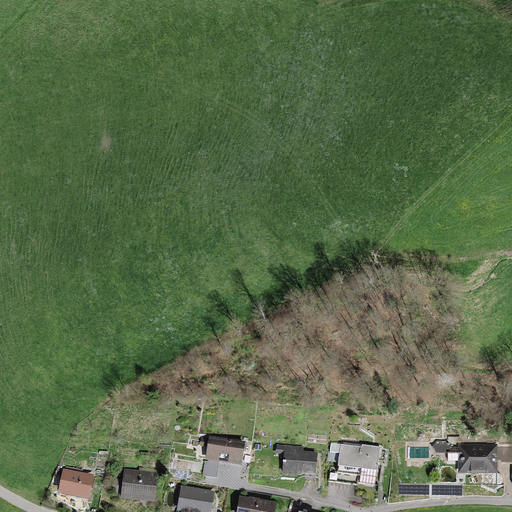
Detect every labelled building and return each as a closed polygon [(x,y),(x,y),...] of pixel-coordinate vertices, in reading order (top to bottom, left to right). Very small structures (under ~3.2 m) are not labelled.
[(210,439),(207,459),(240,464),(243,444),(210,439)] [(358,483),(375,486),(378,461),(385,462),(386,452),(380,451),(380,448),(362,445),(362,448),(341,445),(338,468),(330,466),(328,481),(358,485),(358,483)] [(300,448),(286,446),(285,461),(283,461),(283,463),(284,463),(283,473),(297,475),(297,471),(315,473),(316,455),(299,454),(300,448)] [(502,448),(451,447),(447,454),(447,460),(461,460),(461,462),(465,462),(465,471),(484,471),(484,485),(496,485),(496,468),(495,468),(495,460),(495,454),(502,454),(502,448)] [(511,447),(502,448),(502,454),(502,463),(511,462),(511,447)] [(84,496),(86,487),(89,488),(91,478),(65,472),(61,492),(84,496)] [(145,498),(154,499),(156,477),(125,473),(123,496),(141,498),(141,495),(145,496),(145,498)] [(190,510),(198,511),(209,511),(212,494),(183,489),(180,506),(190,508),(190,510)] [(97,511),(100,498),(91,497),(88,511),(97,511)] [(272,511),(273,505),(242,500),(239,511),(272,511)]
